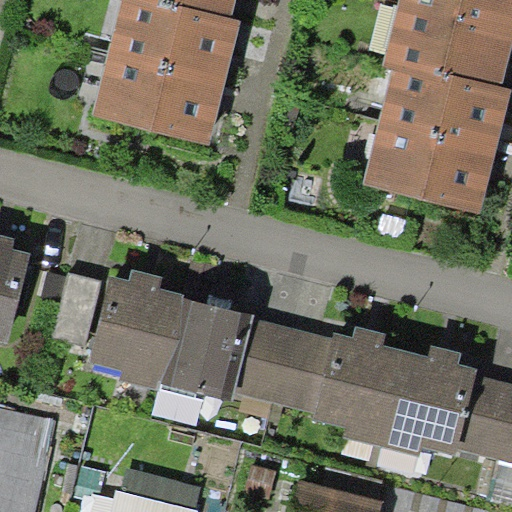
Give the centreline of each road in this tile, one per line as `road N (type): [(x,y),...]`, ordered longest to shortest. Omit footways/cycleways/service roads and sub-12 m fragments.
road 1 (residential): [(232,238),(489,303)]
road 2 (residential): [(281,0),(232,238)]
road 3 (residential): [(0,177),(232,238)]
